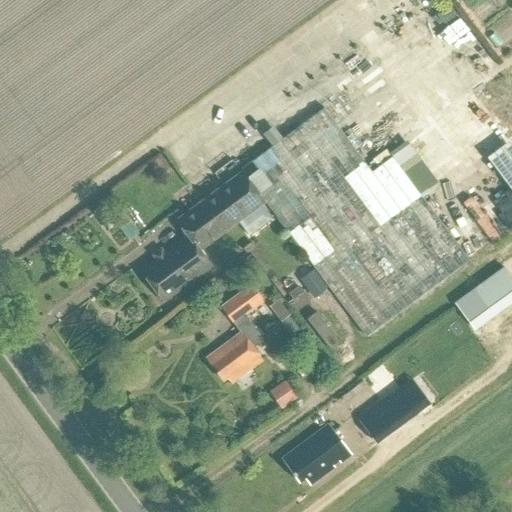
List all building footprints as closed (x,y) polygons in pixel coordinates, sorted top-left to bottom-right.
[(448,57),(469,48),(453,14),(433,24),(448,57)] [(485,63),(466,77),(472,85),(491,71),(485,63)] [(323,107),(240,169),(242,171),(264,202),(365,337),(511,226),(511,66),(371,171),(323,107)] [(140,270),(163,302),(212,266),(199,250),(264,202),(242,171),(176,220),(187,235),(140,270)] [(105,215),(101,208),(93,214),(98,220),(105,215)] [(120,211),(110,218),(119,230),(129,223),(120,211)] [(304,287),(317,277),(305,261),(292,271),(304,287)] [(511,270),(506,263),(455,303),(478,331),(511,303),(511,270)] [(263,301),(250,284),(221,306),(241,331),(206,358),(223,381),(228,378),(232,383),(263,360),(253,347),(263,339),(245,315),(263,301)] [(281,322),(291,337),(299,331),(288,316),(281,322)] [(376,404),(358,380),(356,382),(340,394),(358,418),(358,417),(373,406),(374,406),(375,405),(376,404)] [(282,410),(297,399),(285,381),(269,392),(282,410)] [(310,485),(351,454),(330,425),(283,459),(299,480),(303,477),(310,485)]
